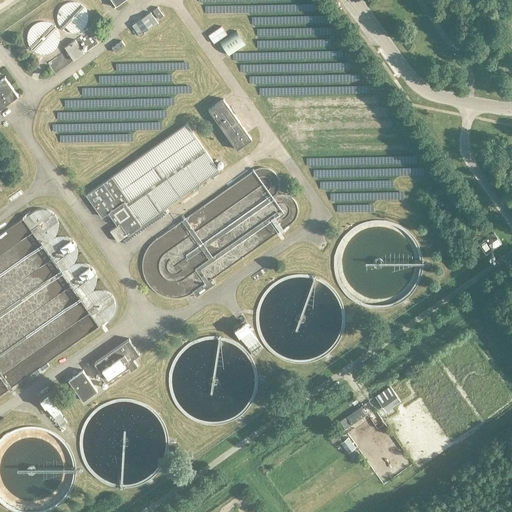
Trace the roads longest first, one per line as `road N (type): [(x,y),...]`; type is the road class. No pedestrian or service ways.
road 1 (unclassified): [(511,251),(147,511)]
road 2 (unclassified): [(355,0),(413,83),(468,105)]
road 3 (unclassified): [(511,227),(464,156),(468,105)]
